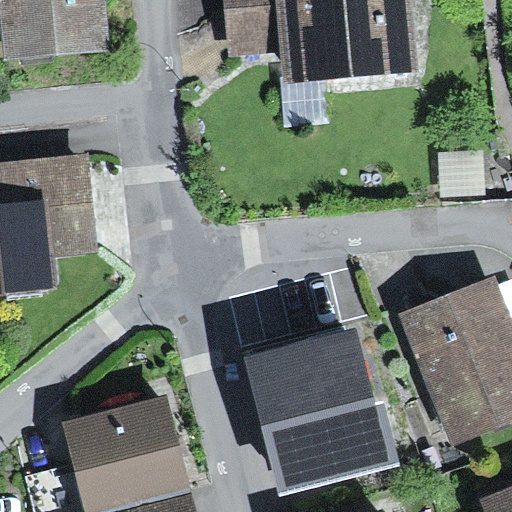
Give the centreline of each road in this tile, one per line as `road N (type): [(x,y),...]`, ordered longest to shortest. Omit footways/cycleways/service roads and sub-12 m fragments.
road 1 (residential): [(181,261),(511,231)]
road 2 (residential): [(181,261),(245,511)]
road 3 (residential): [(0,421),(181,261)]
road 4 (residential): [(0,117),(161,105)]
road 5 (residential): [(161,105),(181,261)]
